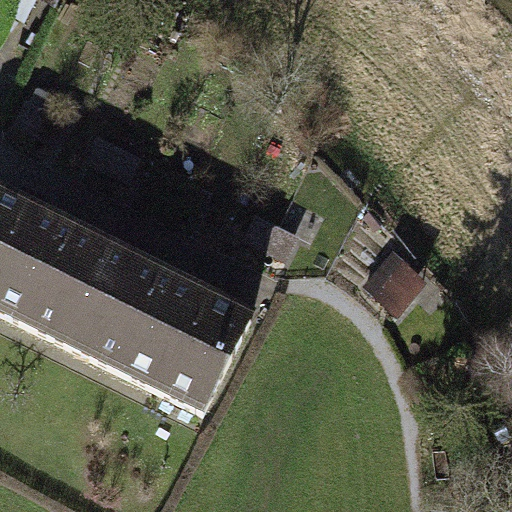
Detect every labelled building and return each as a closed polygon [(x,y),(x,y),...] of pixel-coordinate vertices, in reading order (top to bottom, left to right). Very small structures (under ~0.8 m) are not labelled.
[(25,0),(50,14),(58,0),(25,0)] [(27,111),(16,130),(53,149),(63,130),(27,111)] [(97,148),(88,166),(125,184),(134,166),(97,148)] [(169,184),(160,202),(197,220),(206,201),(169,184)] [(250,323),(0,200),(0,318),(203,419),(250,323)] [(255,226),(246,245),(284,263),(293,244),(255,226)] [(391,256),(362,293),(396,326),(426,290),(391,256)]
